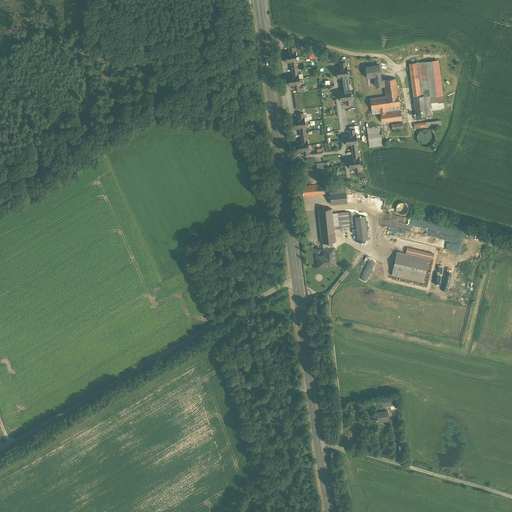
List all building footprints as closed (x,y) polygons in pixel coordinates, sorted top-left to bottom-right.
[(297,74),(296,61),(295,51),(294,51),(294,47),(289,47),(289,51),(284,52),(285,62),(291,62),(292,75),(287,75),(289,86),(294,85),(294,89),(299,88),(299,84),(300,84),(298,74),(297,74)] [(438,60),(417,63),(421,96),(429,95),(429,96),(442,95),(438,60)] [(346,66),(345,62),(340,63),(340,67),(335,68),(337,78),(342,77),(344,90),(339,91),(340,101),(345,100),(346,105),(351,104),(350,100),(351,99),(350,89),(349,89),(347,76),(348,76),(346,66)] [(429,95),(421,96),(417,63),(417,62),(409,63),(416,117),(432,116),(429,96),(429,95)] [(379,65),(365,67),(367,77),(374,76),(376,87),(384,86),(383,80),(380,81),(380,75),(381,75),(379,65)] [(395,78),(383,80),(384,86),(386,96),(370,98),(371,109),(379,108),(380,113),(381,122),(389,121),(401,119),(398,94),(395,78)] [(301,92),(294,93),(296,109),(302,109),(301,97),(301,92)] [(306,140),(305,127),(304,117),(303,117),(303,113),(297,113),(298,118),(293,118),(294,129),(299,128),(301,141),(296,142),(298,152),(303,151),(303,155),(308,155),(308,150),(309,150),(307,140),(306,140)] [(379,126),(367,128),(369,146),(382,144),(379,126)] [(434,140),(435,137),(434,133),(432,131),(429,129),(426,128),(422,129),(419,131),(417,134),(417,137),(418,141),(420,144),(423,146),(426,146),(429,145),(432,143),(434,140)] [(354,129),(349,130),(350,134),(345,135),(346,145),(351,144),(353,157),(348,158),(349,168),(354,167),(355,172),(360,171),(359,167),(360,167),(359,156),(358,156),(356,144),(357,144),(356,133),(355,133),(354,129)] [(324,184),(302,186),(303,195),(325,193),(324,184)] [(345,185),(329,187),(331,205),(347,203),(347,202),(346,196),(345,185)] [(385,199),(362,192),(359,203),(382,210),(385,199)] [(407,211),(408,208),(407,206),(406,204),(404,203),(402,202),(399,203),(397,204),(396,206),(396,209),(396,211),(398,213),(400,214),(402,214),(404,214),(406,213),(407,211)] [(331,209),(318,210),(322,243),(332,242),(335,242),(331,209)] [(365,217),(355,218),(357,242),(368,241),(365,217)] [(429,246),(456,251),(456,249),(450,248),(451,241),(431,237),(429,246)] [(332,242),(322,243),(323,249),(324,258),(317,259),(318,268),(336,266),(334,248),(333,248),(332,242)] [(428,259),(397,252),(393,269),(392,275),(423,282),(424,276),(428,259)] [(452,270),(451,278),(458,279),(460,272),(452,270)] [(398,399),(386,401),(387,407),(394,406),(394,409),(399,408),(398,399)] [(386,401),(374,403),(376,412),(387,410),(387,407),(386,401)] [(376,412),(377,421),(385,420),(389,420),(387,410),(376,412)]
